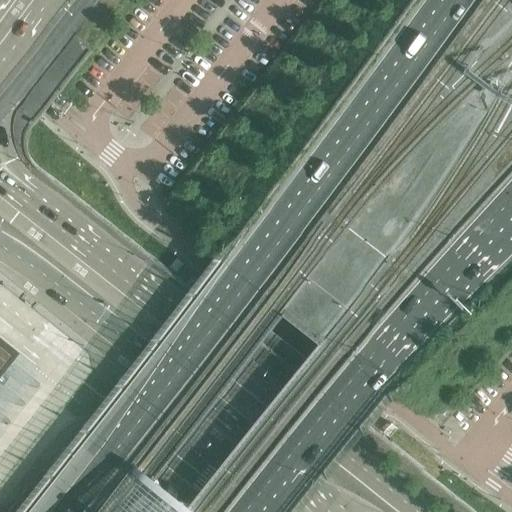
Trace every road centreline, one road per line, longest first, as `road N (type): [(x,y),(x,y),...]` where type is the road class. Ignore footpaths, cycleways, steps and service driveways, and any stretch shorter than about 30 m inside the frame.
road 1 (primary): [(458,0),(65,511)]
road 2 (secondary): [(415,511),(0,183)]
road 3 (secondary): [(0,248),(333,511)]
road 4 (primary): [(246,511),(511,199)]
road 5 (primary): [(0,116),(90,0)]
